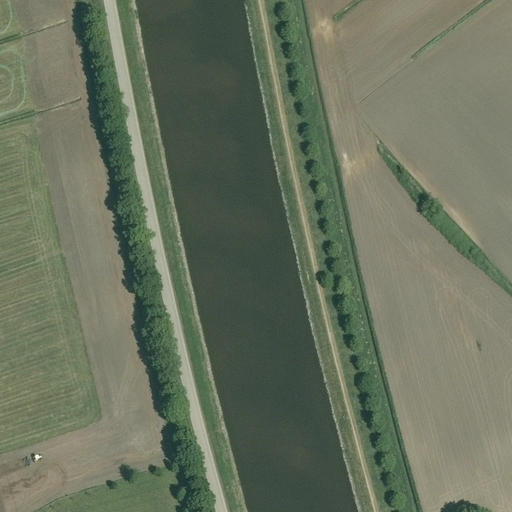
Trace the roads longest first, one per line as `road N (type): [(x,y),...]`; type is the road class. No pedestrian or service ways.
road 1 (track): [(259,0),(375,511)]
road 2 (unclassified): [(222,511),(150,215),(110,0)]
